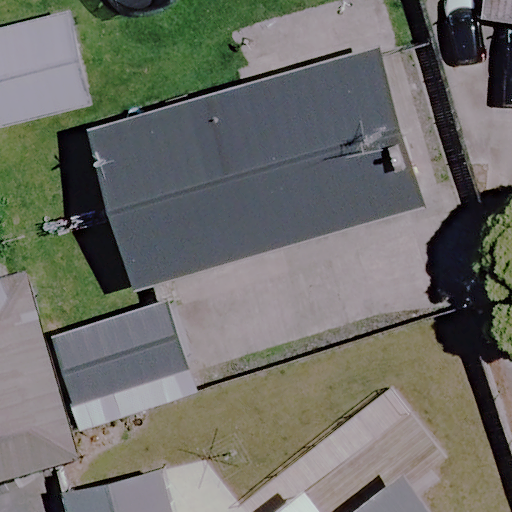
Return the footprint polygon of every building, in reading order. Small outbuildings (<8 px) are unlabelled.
[(511,0),(490,0),(489,23),(511,24),(511,0)] [(0,128),(96,107),(75,15),(0,31),(0,128)] [(137,289),(398,215),(382,159),(417,149),(389,49),(93,132),(137,289)] [(0,491),(49,478),(0,297),(0,296),(0,491)] [(196,398),(169,303),(54,336),(82,431),(196,398)] [(445,511),(403,456),(328,511),(325,511),(309,490),(280,511),(445,511)] [(158,511),(151,484),(56,507),(57,511),(158,511)]
